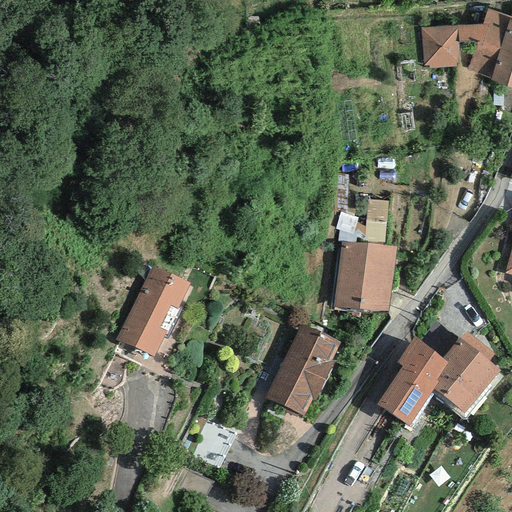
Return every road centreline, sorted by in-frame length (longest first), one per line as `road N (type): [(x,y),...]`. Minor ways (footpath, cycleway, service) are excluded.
road 1 (residential): [(511,146),(492,201),(457,253),(254,511)]
road 2 (residential): [(114,511),(138,378)]
